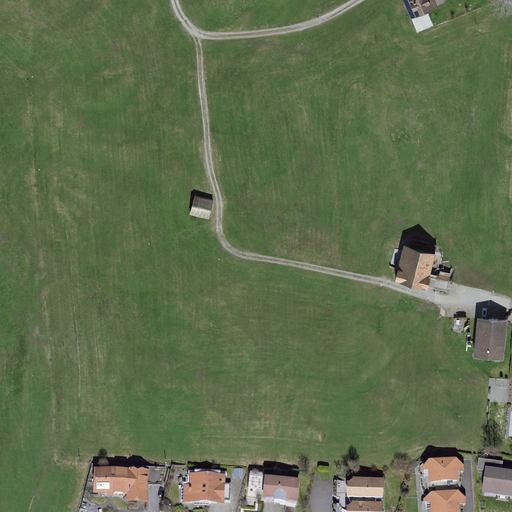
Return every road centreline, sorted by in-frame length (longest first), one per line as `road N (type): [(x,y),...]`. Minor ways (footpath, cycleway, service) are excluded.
road 1 (track): [(189,26),(200,55),(219,236),(229,250),(442,300),(473,300)]
road 2 (track): [(362,0),(318,23),(269,34),(205,38),(189,26)]
